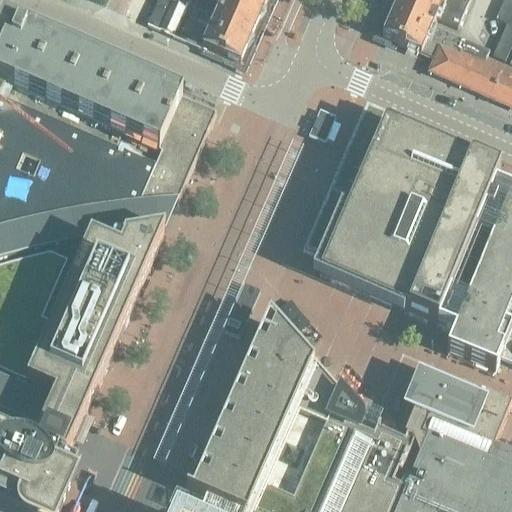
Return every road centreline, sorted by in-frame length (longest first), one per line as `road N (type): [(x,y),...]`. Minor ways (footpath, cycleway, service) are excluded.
road 1 (residential): [(309,61),(285,114),(54,7),(0,1)]
road 2 (residential): [(511,151),(362,84)]
